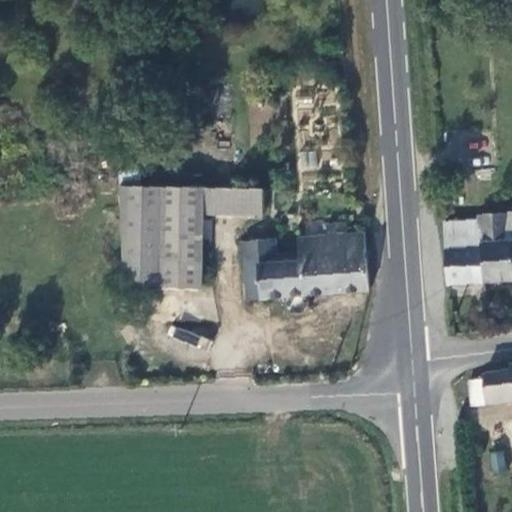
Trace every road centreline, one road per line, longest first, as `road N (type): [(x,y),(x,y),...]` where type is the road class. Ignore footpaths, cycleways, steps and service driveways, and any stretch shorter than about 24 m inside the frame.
road 1 (unclassified): [(0,408),(398,393),(412,374)]
road 2 (secondary): [(389,0),(412,374)]
road 3 (secondary): [(412,374),(424,511)]
